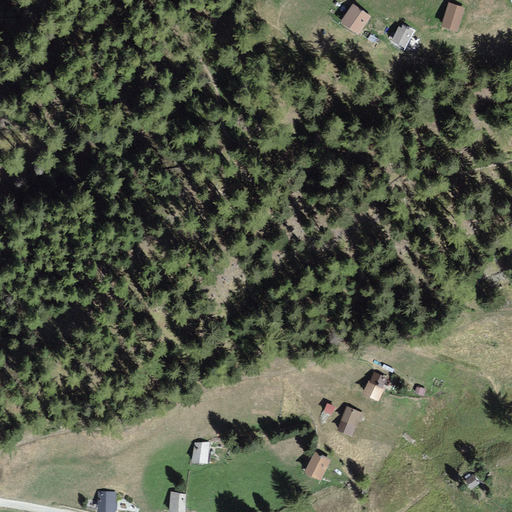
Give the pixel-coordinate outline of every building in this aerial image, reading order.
[(445,4),(434,27),(449,34),(460,12),(445,4)] [(351,5),(337,24),(352,36),(367,18),(351,5)] [(398,25),(386,44),(399,52),(411,33),(398,25)] [(366,36),(360,44),(369,52),(376,43),(366,36)] [(372,372),(359,396),(375,404),(388,380),(372,372)] [(410,395),(420,399),(422,392),(413,388),(410,395)] [(333,409),(324,404),(319,413),(328,418),(333,409)] [(360,416),(345,408),(333,432),(348,439),(360,416)] [(207,446),(191,444),(187,464),(204,467),(207,446)] [(329,462),(312,454),(302,475),(319,483),(329,462)] [(472,475),(462,483),(469,491),(479,484),(472,475)] [(181,511),(185,495),(168,492),(163,511),(181,511)] [(114,511),(115,494),(95,493),(93,511),(114,511)]
